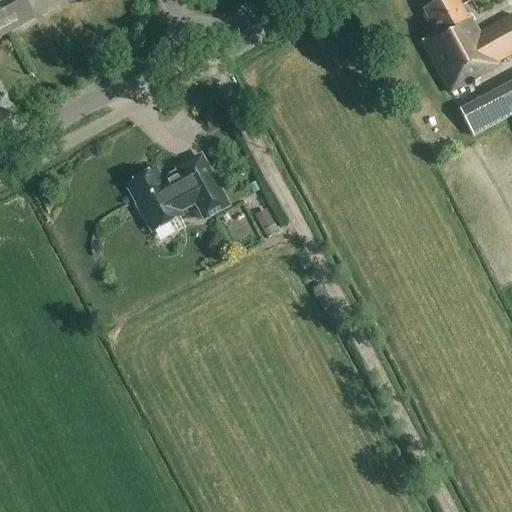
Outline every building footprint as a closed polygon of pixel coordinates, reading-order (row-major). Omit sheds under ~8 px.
[(0,0),(0,16),(9,33),(34,20),(23,0),(0,0)] [(456,0),(444,0),(423,12),(437,36),(422,44),(449,93),(497,67),(496,64),(511,55),(511,16),(479,34),(474,24),(472,26),(467,17),(466,18),(456,0)] [(0,38),(9,33),(0,16),(0,38)] [(160,131),(183,145),(193,128),(171,114),(160,131)] [(228,207),(201,158),(178,171),(181,176),(163,186),(155,172),(127,187),(153,233),(181,217),(178,213),(196,203),(205,220),(228,207)] [(248,232),(260,229),(255,212),(243,215),(248,232)]
